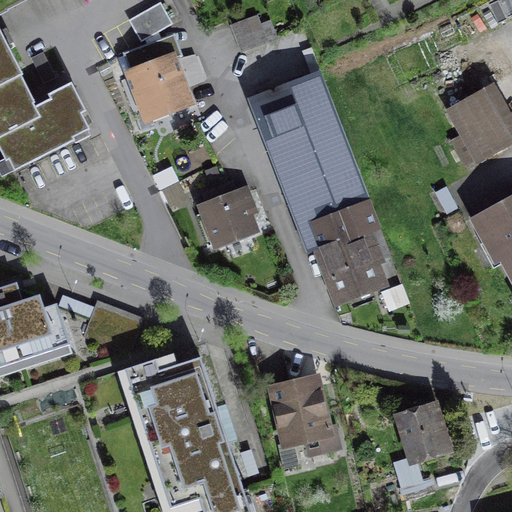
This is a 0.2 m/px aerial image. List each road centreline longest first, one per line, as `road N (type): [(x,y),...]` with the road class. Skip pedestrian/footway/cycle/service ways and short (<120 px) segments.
road 1 (unknown): [(179,0),(243,124),(305,281),(318,345)]
road 2 (tertiary): [(511,382),(442,379),(163,289)]
road 3 (residential): [(163,289),(163,237),(74,60),(112,0)]
road 4 (tertiary): [(163,289),(0,231)]
